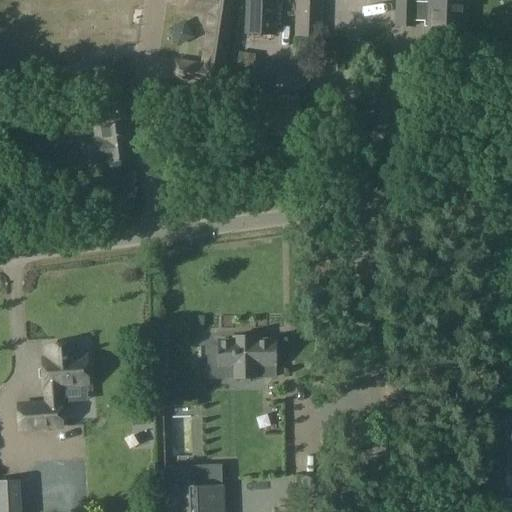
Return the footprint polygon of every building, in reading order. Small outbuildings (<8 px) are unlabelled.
[(219,91),(233,0),(185,0),(184,7),(212,11),(203,65),(176,61),(172,80),(200,85),(200,87),(219,91)] [(272,0),(245,0),(244,33),(272,34),(272,0)] [(321,0),(294,0),(293,37),(320,38),(321,0)] [(424,42),(462,43),(464,1),(430,0),(426,0),(426,3),(414,3),(414,0),(396,0),(395,27),(413,27),(413,22),(425,23),(424,42)] [(238,54),(236,68),(251,70),(253,55),(238,54)] [(98,61),(105,110),(92,111),(95,137),(92,137),(96,163),(131,159),(125,113),(137,111),(128,56),(98,61)] [(90,92),(89,81),(87,73),(20,81),(22,101),(65,95),(66,102),(82,100),(81,93),(90,92)] [(276,74),(275,98),(249,97),(248,134),(295,136),(297,90),(304,90),(304,75),(276,74)] [(216,342),(216,346),(207,346),(207,368),(232,368),(233,381),(254,381),(254,378),(275,378),(275,342),(254,342),(254,338),(232,338),(232,342),(216,342)] [(44,358),(45,389),(44,389),(44,400),(16,402),(17,429),(63,427),(61,388),(84,387),(83,356),(72,356),(72,345),(50,346),(50,358),(44,358)] [(243,467),(245,491),(266,489),(264,466),(243,467)] [(0,511),(20,511),(19,480),(0,481),(0,511)] [(163,511),(222,511),(221,486),(163,488),(163,511)]
